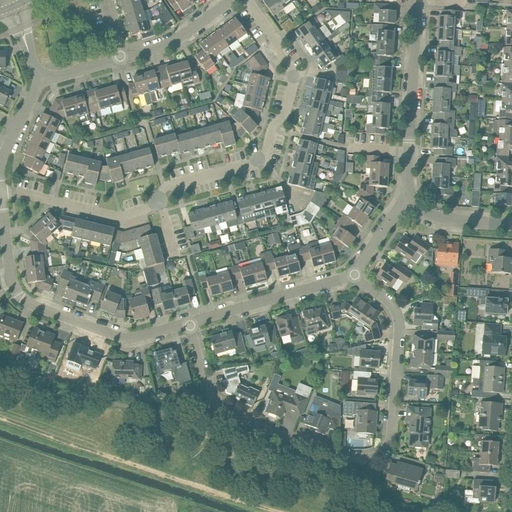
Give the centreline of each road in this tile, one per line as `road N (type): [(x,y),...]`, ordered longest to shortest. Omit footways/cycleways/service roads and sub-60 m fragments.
road 1 (residential): [(189,322),(220,410),(337,457),(368,457),(390,434),(397,322),(386,301),(353,275)]
road 2 (residential): [(158,201),(167,186),(261,159),(285,112),(290,70),(247,0)]
road 3 (track): [(0,418),(276,511)]
road 4 (unclassified): [(189,322),(114,336),(31,304),(10,281),(3,221)]
road 5 (unclassified): [(409,0),(415,29),(401,202)]
road 6 (unclassified): [(353,275),(189,322)]
road 7 (residential): [(158,201),(117,217),(0,192)]
road 8 (unclassified): [(120,58),(165,45),(232,0)]
